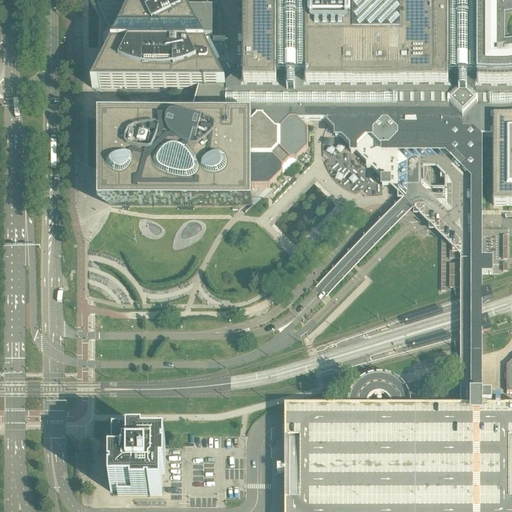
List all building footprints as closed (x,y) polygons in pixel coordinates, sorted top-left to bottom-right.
[(188,8),(185,8),(181,0),(136,0),(132,8),(129,8),(103,8),(98,8),(99,11),(101,15),(112,36),(115,36),(116,36),(118,36),(118,37),(116,41),(104,65),(96,81),(92,89),(99,89),(117,89),(151,89),(199,89),(191,118),(158,118),(156,118),(116,118),(107,118),(99,118),(98,118),(98,172),(98,200),(98,206),(111,206),(123,206),(226,206),(232,206),(239,206),(243,206),(244,206),(249,206),(252,206),(252,198),(252,189),(267,189),(268,189),(269,189),(270,188),(283,174),(287,170),(292,166),(296,162),(308,150),(308,149),(308,133),(308,132),(298,122),(300,122),(314,122),(325,122),(327,124),(335,132),(335,137),(340,138),(351,148),(351,153),(356,153),(367,164),(367,169),(372,169),(382,179),(382,190),(384,190),(390,190),(397,187),(397,168),(397,157),(420,157),(419,147),(417,147),(417,142),(418,142),(430,142),(440,142),(445,137),(446,137),(446,136),(446,138),(448,138),(472,138),(473,138),(476,138),(480,138),(481,138),(493,138),(493,147),(493,151),(493,192),(493,193),(493,196),(493,205),(494,206),(499,206),(503,206),(511,206),(511,0),(243,0),(243,72),(240,72),(231,81),(230,82),(226,82),(222,82),(199,36),(202,36),(213,36),(213,8),(188,8)] [(482,275),(492,275),(492,265),(481,265),(480,265),(480,266),(482,266),(482,270),(480,270),(480,274),(481,275),(482,275)] [(489,293),(481,295),(481,298),(481,303),(482,307),(492,303),(489,293)] [(481,335),(490,332),(487,322),(481,324),(481,326),(481,331),(481,335)] [(347,404),(347,409),(284,409),(284,425),(284,468),(284,475),(284,477),(284,487),(284,511),(511,511),(511,408),(481,409),(460,409),(411,409),(411,404),(409,396),(405,391),(402,387),(396,382),(390,379),(383,377),(378,377),(372,378),(365,380),(358,385),(353,391),(349,397),(347,404)] [(480,395),(480,400),(481,400),(481,405),(492,405),(492,395),(480,395)] [(114,442),(114,455),(114,457),(115,457),(115,462),(110,478),(112,478),(112,480),(110,480),(110,493),(117,493),(117,496),(148,496),(148,494),(150,494),(150,496),(162,496),(162,493),(162,489),(162,475),(166,475),(166,459),(164,459),(164,457),(166,457),(166,445),(158,444),(158,441),(128,441),(128,443),(126,443),(126,441),(114,441),(114,442)] [(284,468),(276,469),(276,477),(284,477),(284,475),(284,468)]
